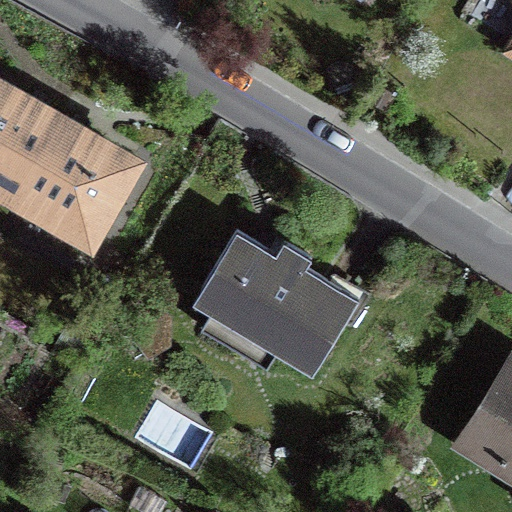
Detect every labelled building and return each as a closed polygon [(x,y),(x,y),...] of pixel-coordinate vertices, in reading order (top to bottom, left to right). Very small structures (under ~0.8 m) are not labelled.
[(57,117),(0,84),(0,184),(13,192),(57,117)] [(131,160),(57,117),(13,192),(88,235),(131,160)] [(249,331),(311,369),(356,296),(334,282),(304,264),(310,254),(285,239),(277,253),(238,229),(203,286),(222,298),(206,324),(241,345),(249,331)] [(93,327),(76,317),(61,339),(78,350),(93,327)] [(511,355),(458,441),(497,465),(499,461),(511,468),(511,355)]
